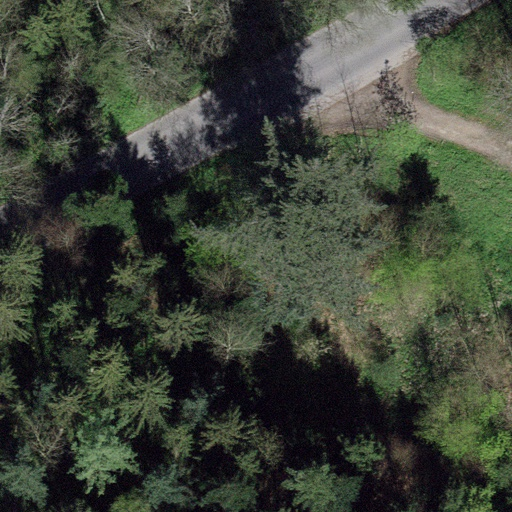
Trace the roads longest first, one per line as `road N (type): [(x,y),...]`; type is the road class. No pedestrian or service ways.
road 1 (tertiary): [(430,0),(0,252)]
road 2 (track): [(301,74),(511,156)]
